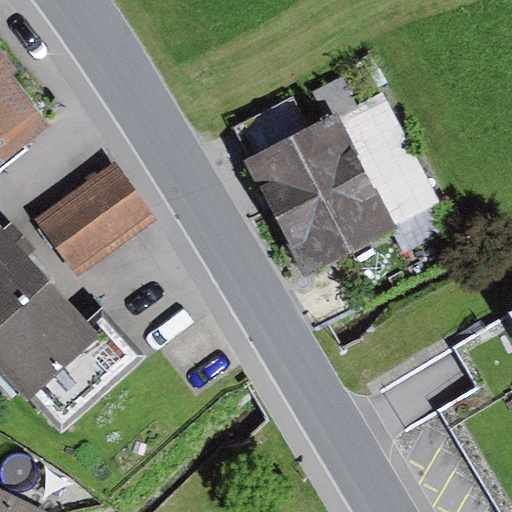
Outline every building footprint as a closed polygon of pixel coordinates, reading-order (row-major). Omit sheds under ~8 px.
[(0,170),(49,130),(8,81),(18,73),(0,50),(0,170)] [(329,123),(245,166),(304,282),(397,235),(395,230),(441,206),(383,93),(357,107),(342,80),(314,94),(329,123)] [(116,167),(36,225),(76,279),(155,222),(116,167)] [(2,235),(0,236),(0,377),(29,410),(33,406),(102,344),(87,328),(2,235)] [(146,361),(102,314),(87,328),(102,344),(33,406),(62,438),(146,361)] [(0,511),(39,511),(0,493),(0,511)]
